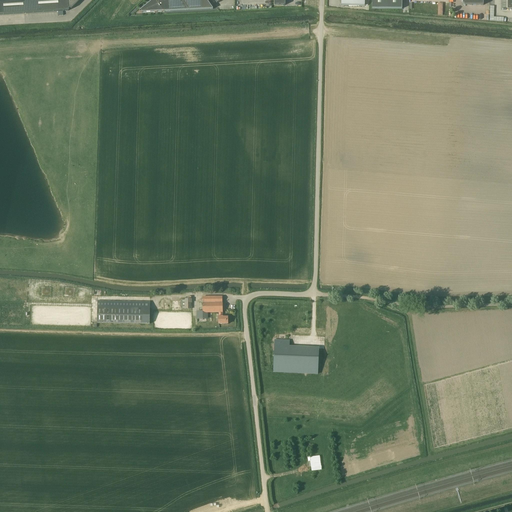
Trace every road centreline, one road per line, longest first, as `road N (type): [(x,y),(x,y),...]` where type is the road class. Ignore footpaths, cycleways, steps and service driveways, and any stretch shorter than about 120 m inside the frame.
road 1 (unclassified): [(313,296),(321,0)]
road 2 (unclassified): [(266,511),(243,309),(255,294),(313,296)]
road 3 (unclassified): [(511,305),(313,296)]
